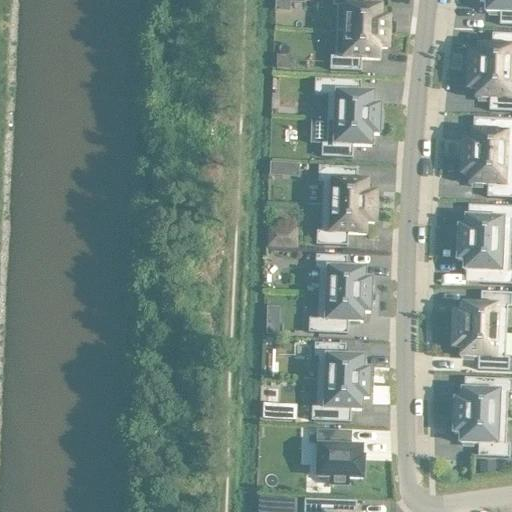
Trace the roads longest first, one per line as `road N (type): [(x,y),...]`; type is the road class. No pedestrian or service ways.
road 1 (residential): [(431,506),(415,501),(406,485),(409,171),(428,0)]
road 2 (unknown): [(5,0),(0,135)]
